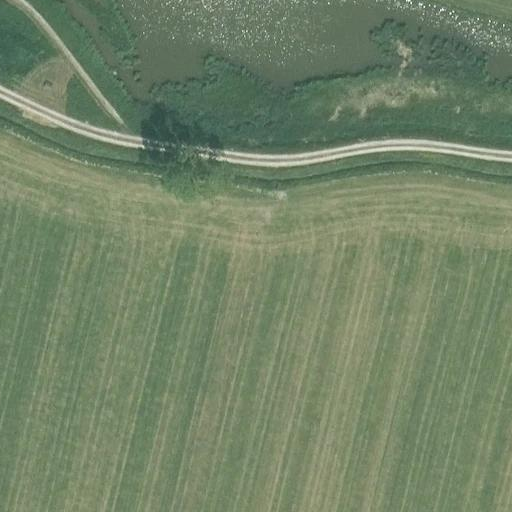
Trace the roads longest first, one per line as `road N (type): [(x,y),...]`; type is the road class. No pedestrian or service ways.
road 1 (track): [(511,157),(405,145),(248,160),(138,144)]
road 2 (track): [(138,144),(75,127),(0,92)]
